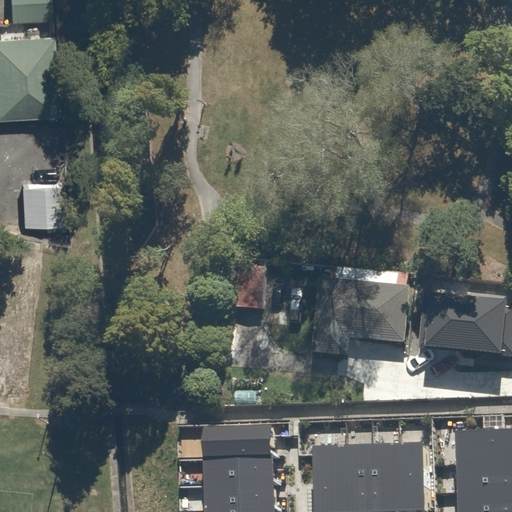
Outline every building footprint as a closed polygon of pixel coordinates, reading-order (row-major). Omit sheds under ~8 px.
[(56,37),(0,42),(0,123),(64,117),(56,37)] [(65,179),(20,181),(23,228),(68,225),(65,179)] [(280,271),(240,269),(237,313),(278,316),(280,271)] [(408,286),(320,284),(318,361),(352,362),(353,344),(406,345),(408,286)] [(425,289),(419,346),(511,354),(511,306),(506,306),(507,297),(425,289)] [(202,428),(203,459),(272,457),(271,426),(202,428)] [(511,428),(455,430),(456,464),(511,461),(511,428)] [(422,441),(399,442),(402,509),(425,508),(422,441)] [(399,442),(374,443),(376,510),(402,509),(399,442)] [(374,443),(347,445),(350,511),(376,510),(374,443)] [(347,445),(312,446),(315,511),(350,511),(347,445)] [(272,457),(203,459),(204,486),(273,484),(272,457)] [(511,461),(456,464),(457,493),(511,491),(511,461)] [(204,486),(204,511),(232,511),(274,511),(273,484),(204,486)] [(511,511),(511,491),(457,493),(457,511),(511,511)]
